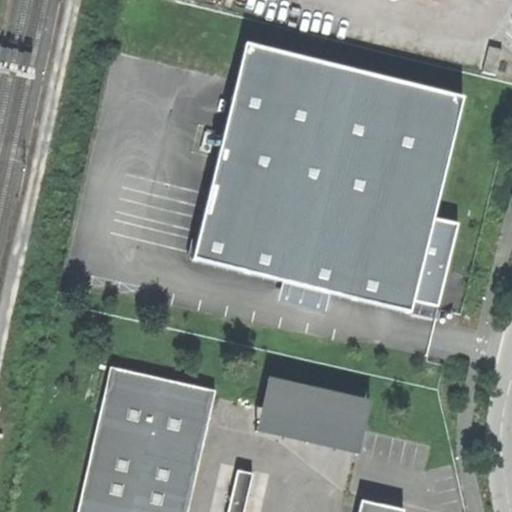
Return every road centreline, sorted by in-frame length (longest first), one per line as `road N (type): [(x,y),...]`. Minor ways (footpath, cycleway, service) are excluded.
road 1 (track): [(0,349),(75,0)]
road 2 (unclassified): [(511,511),(501,424),(511,378)]
